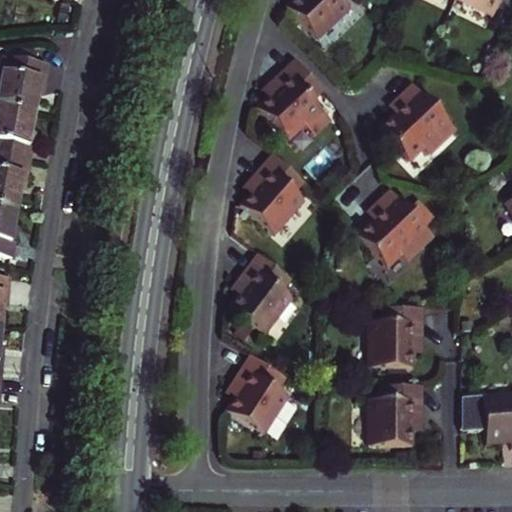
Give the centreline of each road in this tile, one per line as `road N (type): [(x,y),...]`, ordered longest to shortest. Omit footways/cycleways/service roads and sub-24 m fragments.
road 1 (residential): [(263,0),(213,199),(190,490)]
road 2 (tertiary): [(126,490),(143,294),(201,0)]
road 3 (residential): [(190,490),(511,487)]
